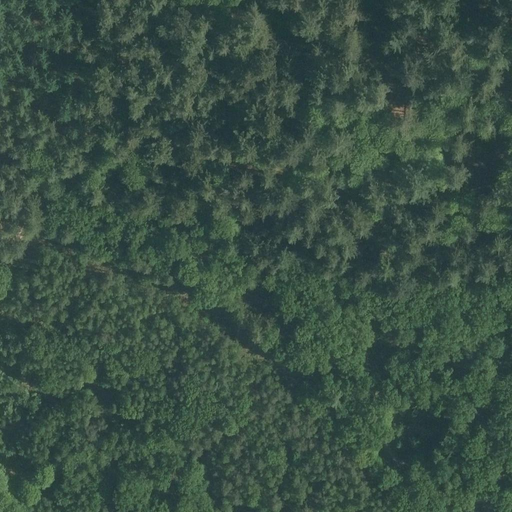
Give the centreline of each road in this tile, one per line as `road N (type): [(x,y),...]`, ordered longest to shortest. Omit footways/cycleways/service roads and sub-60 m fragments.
road 1 (track): [(25,229),(41,244),(176,290),(242,329),(326,390),(433,511)]
road 2 (track): [(511,230),(454,223),(307,179),(103,146)]
road 3 (track): [(25,229),(253,0)]
road 4 (track): [(100,0),(97,153)]
